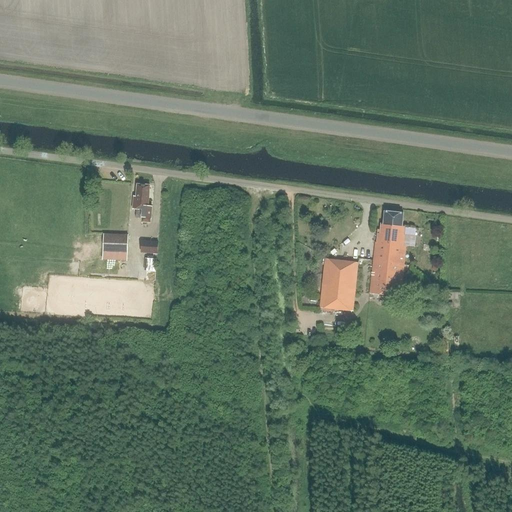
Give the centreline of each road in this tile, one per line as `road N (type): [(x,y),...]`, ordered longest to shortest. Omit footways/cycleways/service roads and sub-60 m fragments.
road 1 (unclassified): [(511,152),(0,79)]
road 2 (unclassified): [(511,221),(0,152)]
road 3 (track): [(254,187),(272,511)]
road 4 (track): [(511,464),(322,416),(305,437),(309,511)]
